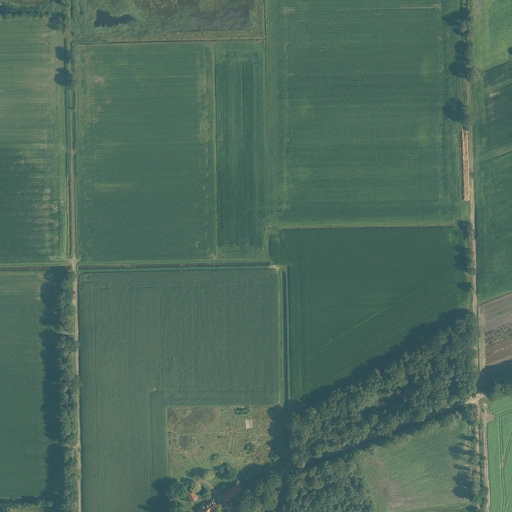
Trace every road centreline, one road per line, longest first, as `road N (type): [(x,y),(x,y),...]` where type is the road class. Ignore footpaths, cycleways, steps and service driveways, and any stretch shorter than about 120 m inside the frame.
road 1 (track): [(68,0),(77,511)]
road 2 (track): [(475,394),(467,0)]
road 3 (unclassified): [(226,511),(288,465),(511,381)]
